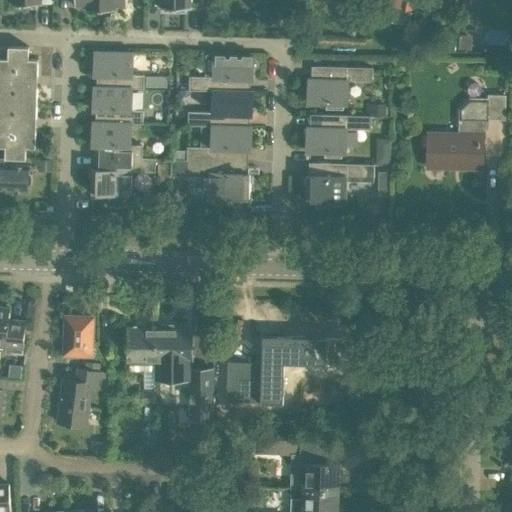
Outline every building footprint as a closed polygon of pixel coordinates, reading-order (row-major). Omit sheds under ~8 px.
[(101,9),(100,0),(74,0),(75,5),(76,5),(76,4),(85,5),(85,7),(84,7),(84,8),(101,9)] [(100,0),(101,9),(117,9),(117,8),(116,8),(116,6),(126,6),(126,7),(127,7),(127,0),(100,0)] [(160,0),(160,5),(159,5),(159,7),(165,7),(165,11),(185,11),(185,7),(191,8),(191,6),(190,6),(190,0),(160,0)] [(383,19),(386,0),(372,0),(370,16),(383,19)] [(404,0),(403,9),(413,11),(414,0),(404,0)] [(459,41),(459,48),(471,48),(471,42),(471,34),(459,34),(459,41)] [(438,41),(437,51),(453,51),(453,41),(453,40),(438,40),(438,41)] [(38,79),(38,58),(29,58),(29,46),(0,44),(0,79),(23,80),(23,75),(29,75),(29,79),(38,79)] [(144,88),(145,74),(133,74),(133,51),(95,50),(95,74),(107,74),(106,85),(106,86),(132,87),(144,88)] [(190,75),(189,89),(214,90),(214,89),(241,90),(241,89),(241,78),(253,79),(254,54),(215,53),(215,69),(207,69),(207,76),(190,75)] [(373,80),(373,67),(321,65),(321,78),(309,77),(309,101),(327,102),(327,108),(344,108),(344,102),(349,103),(350,80),(373,80)] [(37,119),(37,85),(23,85),(23,80),(0,79),(0,122),(21,123),(21,118),(37,119)] [(143,123),(144,109),(132,109),(132,87),(106,86),(106,85),(94,85),(94,109),(106,110),(105,121),(131,122),(131,123),(143,123)] [(214,90),(213,111),(189,110),(188,124),(213,125),(213,124),(240,125),(240,113),(252,114),(253,90),(241,89),(241,90),(214,89),(214,90)] [(506,120),(507,95),(489,95),(489,100),(472,100),(462,109),(462,134),(427,133),(427,148),(429,148),(429,166),(483,167),(484,124),(488,124),(488,120),(506,120)] [(385,115),(385,104),(367,103),(367,114),(385,115)] [(371,129),(372,115),(320,114),(320,126),(308,126),(307,150),(326,150),(326,156),(342,157),(342,151),(348,151),(348,128),(371,129)] [(142,157),(143,144),(131,144),(131,123),(131,122),(105,121),(93,120),(93,144),(105,145),(104,156),(142,157)] [(27,128),(21,128),(21,123),(0,122),(0,145),(6,145),(5,157),(26,158),(26,146),(36,146),(36,125),(27,125),(27,128)] [(213,124),(213,125),(212,146),(188,146),(187,159),(239,160),(239,149),(251,149),(252,125),(240,125),(213,124)] [(391,165),(391,153),(376,153),(375,165),(391,165)] [(142,157),(104,156),(104,168),(92,168),(91,192),(110,193),(110,199),(126,199),(126,193),(132,193),(132,170),(155,171),(156,157),(142,157)] [(41,158),(40,170),(53,171),(53,159),(41,158)] [(238,172),(239,160),(187,159),(172,158),(172,164),(171,171),(210,173),(209,195),(215,195),(214,202),(231,202),(231,196),(250,196),(250,172),(238,172)] [(370,177),(371,163),(319,162),(319,174),(307,174),(306,198),(324,199),(324,205),(341,205),(341,199),(346,199),(347,176),(370,177)] [(0,190),(28,192),(28,186),(32,182),(32,174),(28,170),(29,164),(0,163),(0,190)] [(171,171),(172,164),(158,164),(158,180),(171,181),(171,171)] [(378,171),(378,184),(389,184),(389,171),(378,171)] [(23,354),(25,333),(8,332),(10,307),(0,306),(0,345),(7,346),(6,352),(23,354)] [(96,355),(96,343),(92,343),(93,317),(66,316),(65,354),(96,355)] [(174,328),(174,324),(160,324),(160,328),(155,328),(154,360),(155,379),(191,379),(191,344),(184,344),(184,328),(174,328)] [(127,360),(154,360),(155,328),(127,328),(127,360)] [(227,360),(226,400),(229,401),(229,394),(238,395),(237,401),(283,402),(284,362),(326,363),(327,336),(263,334),(262,364),(230,363),(230,360),(227,360)] [(11,361),(10,375),(22,376),(23,362),(11,361)] [(99,371),(100,363),(88,362),(86,369),(79,368),(77,380),(63,378),(58,421),(87,425),(92,387),(100,388),(102,371),(99,371)] [(192,369),(192,419),(214,419),(214,369),(192,369)] [(155,403),(155,389),(143,389),(143,403),(155,403)] [(340,488),(341,462),(304,461),(304,454),(300,454),(300,440),(254,438),(254,452),(293,454),(292,487),(340,488)] [(338,511),(340,488),(292,487),(290,511),(338,511)] [(0,511),(10,511),(10,496),(0,496),(0,511)]
